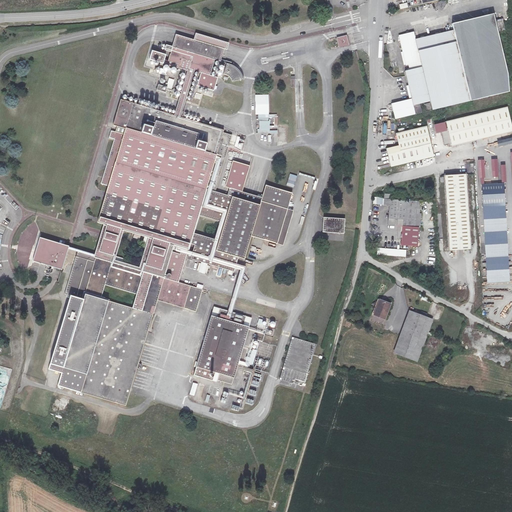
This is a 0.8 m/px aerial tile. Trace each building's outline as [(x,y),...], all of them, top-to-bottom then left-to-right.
[(452,24),(454,32),(471,101),(510,92),(508,72),(498,32),(506,30),(503,20),(504,20),(503,18),(495,20),(493,14),(452,24)] [(471,101),(454,32),(416,42),(414,33),(399,37),(401,44),(402,44),(403,46),(401,47),(402,52),(404,52),(405,56),(403,56),(406,66),(408,65),(410,70),(405,72),(412,100),(391,104),(395,119),(422,113),(420,105),(430,102),(432,110),(471,101)] [(193,40),(226,50),(228,43),(195,33),(193,40)] [(232,133),(183,117),(185,111),(181,110),(193,70),(209,75),(214,59),(220,61),(223,50),(174,35),(167,59),(163,58),(165,52),(151,48),(147,58),(186,69),(173,114),(119,97),(111,123),(123,127),(122,131),(110,127),(107,135),(113,136),(99,183),(106,185),(95,221),(102,223),(92,253),(36,236),(30,259),(59,268),(65,248),(74,251),(61,292),(68,294),(46,368),(57,371),(54,384),(124,405),(156,300),(197,312),(204,290),(178,282),(190,243),(194,244),(190,259),(235,272),(239,257),(245,259),(253,230),(278,238),(293,188),(268,180),(263,197),(230,187),(228,194),(215,190),(232,133)] [(348,35),(336,38),(338,47),(350,45),(348,35)] [(231,67),(226,65),(223,76),(228,78),(232,84),(243,81),(241,77),(238,72),(235,69),(231,67)] [(269,114),(268,95),(255,95),(255,115),(258,115),(258,134),(277,133),(277,130),(277,114),(269,114)] [(446,122),(449,132),(452,147),(511,132),(511,126),(507,108),(446,122)] [(435,135),(446,132),(444,123),(433,126),(435,135)] [(434,157),(426,127),(396,134),(398,146),(387,149),(391,167),(434,157)] [(242,150),(244,141),(240,140),(240,137),(233,135),(230,147),(242,150)] [(511,137),(497,142),(498,147),(511,143),(511,137)] [(415,162),(417,168),(431,164),(430,158),(415,162)] [(290,174),(286,186),(293,188),(297,176),(290,174)] [(467,174),(444,176),(449,252),(472,250),(467,174)] [(510,283),(504,183),(481,185),(487,285),(510,283)] [(387,194),(386,199),(386,206),(392,206),(391,225),(417,227),(419,201),(393,199),(393,194),(387,194)] [(346,220),(324,218),(323,233),(345,235),(346,220)] [(199,262),(197,272),(207,274),(209,265),(199,262)] [(390,304),(379,300),(374,316),(385,320),(390,304)] [(433,320),(409,311),(393,353),(418,362),(433,320)] [(275,322),(261,317),(257,332),(271,336),(275,322)] [(236,380),(251,329),(213,318),(198,369),(236,380)] [(312,345),(294,340),(282,379),(300,385),(312,345)] [(268,355),(253,351),(247,375),(262,379),(268,355)] [(257,387),(260,380),(253,377),(250,385),(257,387)] [(196,402),(201,386),(193,384),(189,395),(195,396),(193,401),(196,402)]
